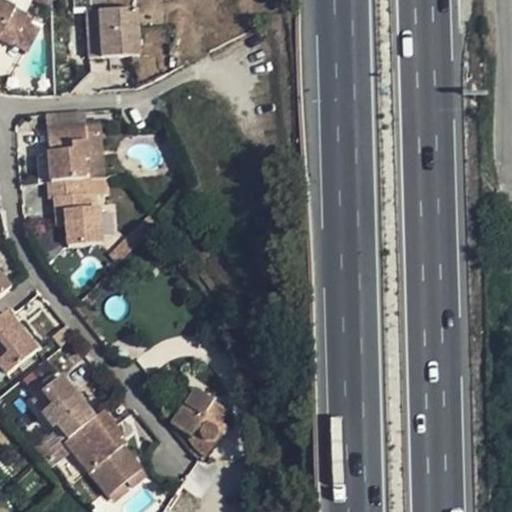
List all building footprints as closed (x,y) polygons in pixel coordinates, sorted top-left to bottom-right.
[(47,0),(31,0),(32,0),(48,9),(47,0)] [(0,41),(10,46),(24,16),(0,3),(0,41)] [(84,7),(88,54),(137,50),(134,3),(84,7)] [(38,23),(24,16),(10,46),(23,54),(38,23)] [(46,114),(48,129),(85,126),(84,111),(46,114)] [(101,125),(86,126),(91,180),(105,178),(101,125)] [(51,183),(83,180),(91,180),(86,126),(85,126),(48,129),(47,129),(48,147),(54,146),(54,153),(49,153),(51,183)] [(108,194),(107,178),(105,178),(91,180),(83,180),(84,196),(89,196),(90,211),(99,210),(102,245),(119,243),(115,203),(106,204),(105,195),(108,194)] [(84,196),(83,180),(51,183),(49,183),(50,199),(55,199),(56,214),(65,213),(66,226),(68,248),(102,245),(99,210),(90,211),(89,196),(84,196)] [(155,212),(111,256),(112,256),(156,213),(155,212)] [(65,213),(56,214),(57,227),(66,226),(65,213)] [(160,222),(156,213),(112,256),(118,263),(160,222)] [(0,294),(10,286),(0,273),(0,294)] [(0,366),(5,373),(37,348),(5,312),(0,314),(0,366)] [(65,348),(61,344),(45,356),(50,361),(65,348)] [(46,386),(60,375),(50,361),(45,356),(31,368),(46,386)] [(46,386),(31,399),(57,432),(64,441),(71,450),(107,495),(108,495),(122,484),(127,480),(141,469),(142,468),(119,439),(123,436),(101,411),(93,418),(60,375),(46,386)] [(195,388),(171,425),(189,437),(214,401),(195,388)] [(214,401),(189,437),(191,448),(202,457),(221,428),(217,423),(226,408),(214,401)] [(64,441),(57,432),(45,442),(44,441),(36,448),(43,457),(64,441)] [(64,441),(43,457),(50,466),(71,450),(64,441)] [(141,469),(127,480),(132,486),(146,475),(141,469)] [(122,484),(108,495),(113,501),(127,489),(122,484)]
